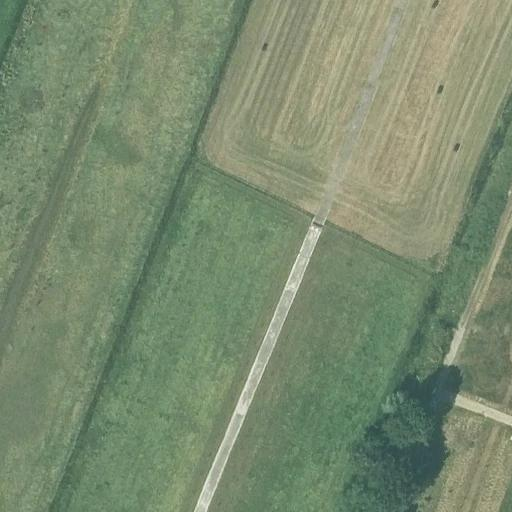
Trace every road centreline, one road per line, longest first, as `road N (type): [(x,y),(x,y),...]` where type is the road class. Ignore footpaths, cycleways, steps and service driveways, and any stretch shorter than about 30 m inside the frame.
road 1 (track): [(198,511),(399,0)]
road 2 (track): [(511,199),(437,397)]
road 3 (track): [(511,424),(437,397),(393,511)]
